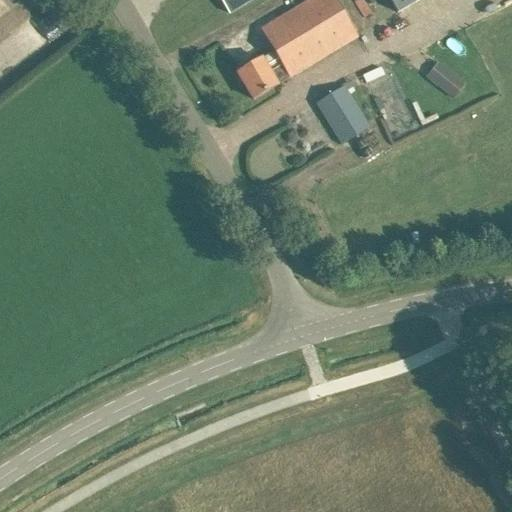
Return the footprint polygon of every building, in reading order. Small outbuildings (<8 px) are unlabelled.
[(220,0),(228,13),(249,0),(220,0)] [(260,30),(274,52),(262,59),(261,59),(237,73),(253,100),(270,89),(357,39),(334,0),(311,0),(278,20),(260,30)] [(354,0),(373,30),(399,14),(390,0),(354,0)] [(390,0),(399,14),(422,0),(390,0)] [(453,74),(441,90),(453,100),(466,85),(453,74)] [(316,104),(341,145),(369,128),(344,87),(316,104)]
